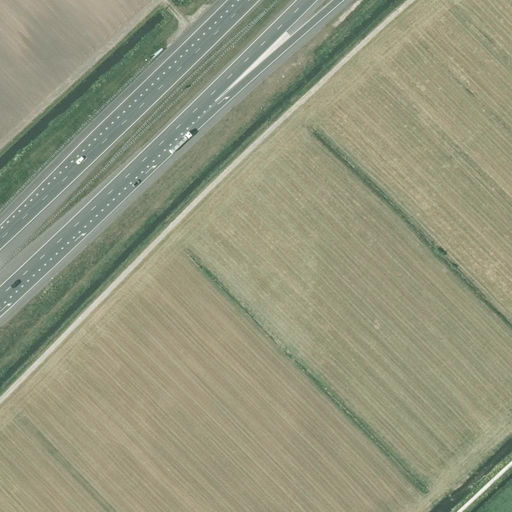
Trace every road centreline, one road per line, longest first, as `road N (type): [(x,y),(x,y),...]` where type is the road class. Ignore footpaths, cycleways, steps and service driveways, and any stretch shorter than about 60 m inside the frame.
road 1 (motorway): [(248,0),(0,239)]
road 2 (motorway): [(0,298),(206,100)]
road 3 (motorway): [(206,100),(339,0)]
road 4 (motorway): [(206,100),(307,0)]
